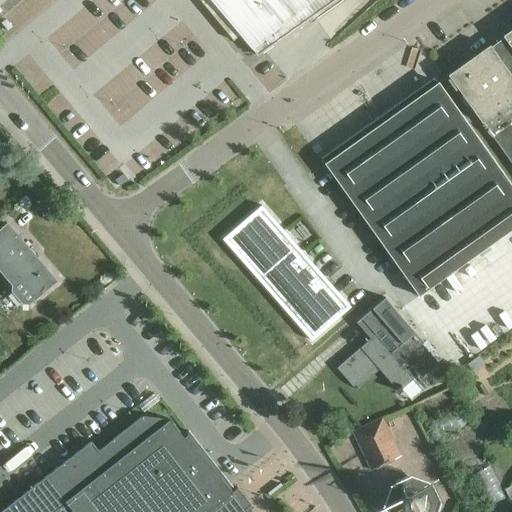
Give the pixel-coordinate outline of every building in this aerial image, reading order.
[(211,0),(257,56),(335,0),(211,0)] [(358,24),(366,35),(395,15),(388,4),(358,24)] [(491,47),(490,45),(448,75),(511,163),(511,29),(503,36),(504,37),(491,47)] [(166,54),(158,61),(172,78),(180,72),(166,54)] [(266,87),(282,76),(271,62),(256,72),(266,87)] [(324,163),(378,239),(419,296),(511,229),(511,185),(438,82),(324,163)] [(67,131),(79,144),(91,132),(79,120),(67,131)] [(261,207),(224,239),(312,340),(349,307),(261,207)] [(56,282),(8,224),(0,231),(0,272),(12,286),(11,292),(22,305),(28,305),(56,282)] [(194,256),(201,265),(221,251),(214,241),(194,256)] [(371,339),(337,368),(353,387),(377,366),(398,392),(414,378),(400,362),(423,342),(385,298),(357,323),(371,339)] [(0,511),(241,511),(245,509),(233,493),(235,491),(188,431),(182,436),(168,419),(142,416),(99,450),(92,441),(5,510),(0,504),(0,511)] [(353,432),(371,471),(400,457),(382,419),(353,432)] [(423,492),(413,488),(407,476),(395,482),(400,493),(396,505),(398,511),(426,511),(429,503),(423,492)]
